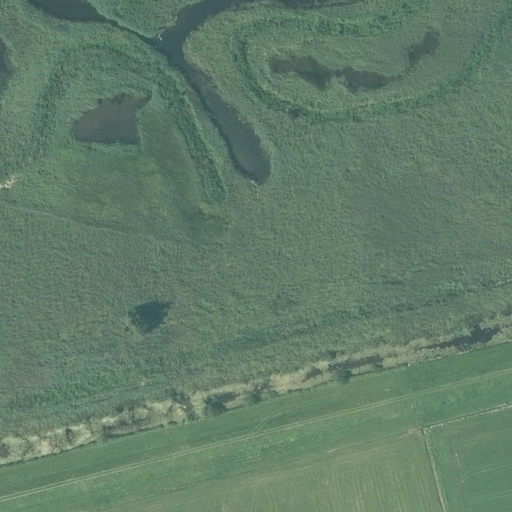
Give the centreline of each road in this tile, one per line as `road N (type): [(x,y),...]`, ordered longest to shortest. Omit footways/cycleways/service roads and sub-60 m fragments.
road 1 (track): [(0,409),(511,278)]
road 2 (track): [(0,173),(37,148),(67,66),(84,55),(108,56),(167,85),(215,199)]
